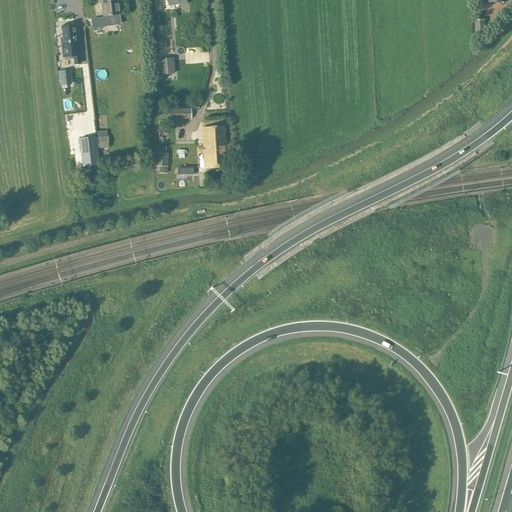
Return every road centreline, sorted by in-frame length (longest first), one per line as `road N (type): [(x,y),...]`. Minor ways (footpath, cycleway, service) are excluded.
road 1 (motorway): [(511,114),(440,167),(292,242),(214,303),(145,396),(98,511)]
road 2 (motorway): [(182,511),(178,438),(206,377),(252,341),(319,326),(382,340),(423,370),(458,437),(459,511)]
road 3 (track): [(423,370),(481,295),(482,234)]
road 4 (motorway): [(511,373),(470,511)]
road 5 (unknown): [(208,0),(210,54),(190,119)]
